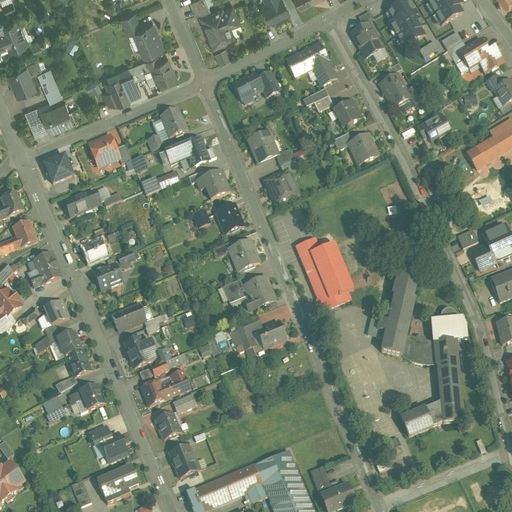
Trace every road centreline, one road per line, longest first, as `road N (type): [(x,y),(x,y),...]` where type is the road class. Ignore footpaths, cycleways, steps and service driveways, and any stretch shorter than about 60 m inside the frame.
road 1 (residential): [(511,450),(466,295),(403,155),(326,19)]
road 2 (residential): [(380,511),(203,84)]
road 3 (residential): [(172,511),(24,159)]
road 4 (residential): [(203,84),(24,159)]
road 5 (residential): [(326,19),(203,84)]
